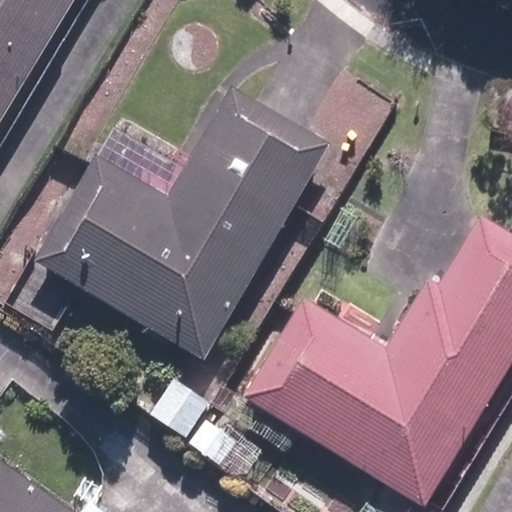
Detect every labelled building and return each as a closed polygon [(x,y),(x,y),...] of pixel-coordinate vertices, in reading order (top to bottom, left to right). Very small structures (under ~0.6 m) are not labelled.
[(0,0),(0,126),(75,0),(0,0)] [(104,132),(25,268),(199,369),(326,150),(226,92),(178,175),(104,132)] [(235,403),(418,511),(511,355),(511,244),(472,220),(431,288),(418,280),(373,354),(293,306),(235,403)] [(238,439),(204,412),(174,451),(208,478),(238,439)] [(96,511),(90,507),(86,511),(56,511),(0,472),(0,511),(96,511)]
